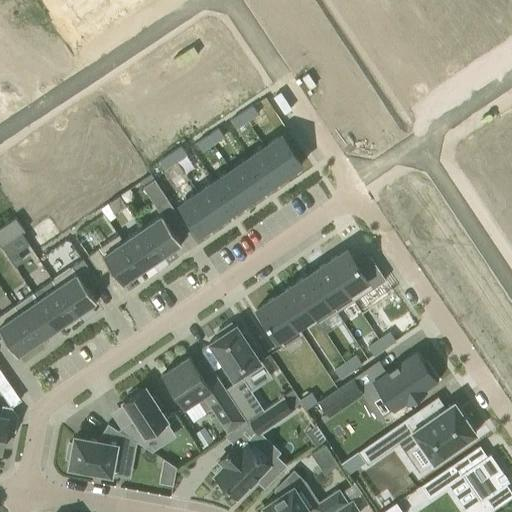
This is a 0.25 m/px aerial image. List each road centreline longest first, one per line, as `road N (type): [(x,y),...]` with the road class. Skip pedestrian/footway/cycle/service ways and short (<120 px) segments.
road 1 (residential): [(24,495),(48,405),(357,190)]
road 2 (residential): [(357,190),(511,421)]
road 3 (residential): [(287,85),(357,190)]
